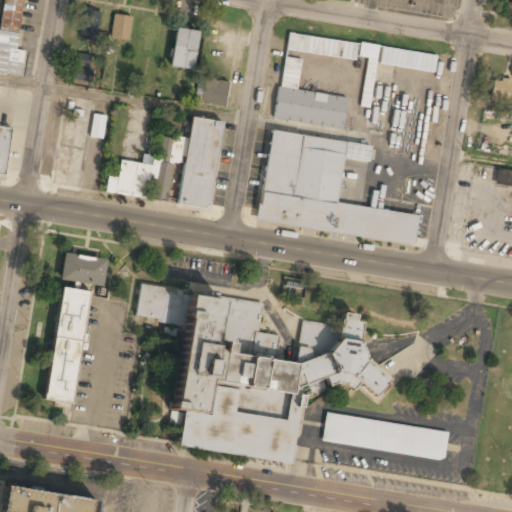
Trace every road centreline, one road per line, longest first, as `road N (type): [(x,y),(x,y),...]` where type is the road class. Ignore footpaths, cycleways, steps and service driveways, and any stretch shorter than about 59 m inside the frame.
road 1 (secondary): [(511,285),(0,200)]
road 2 (residential): [(427,511),(0,441)]
road 3 (residential): [(58,0),(0,372)]
road 4 (residential): [(511,44),(231,0)]
road 5 (residential): [(473,0),(433,272)]
road 6 (residential): [(267,0),(229,240)]
